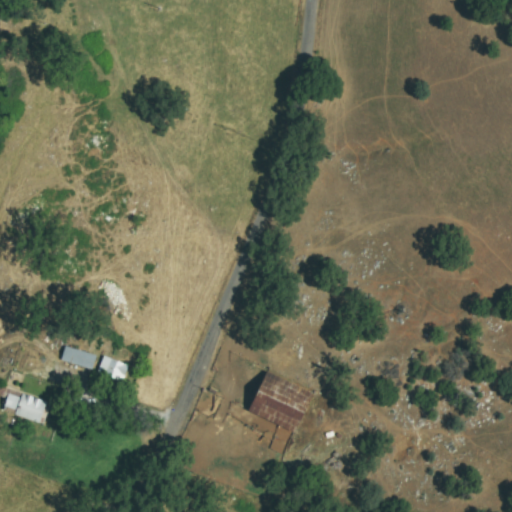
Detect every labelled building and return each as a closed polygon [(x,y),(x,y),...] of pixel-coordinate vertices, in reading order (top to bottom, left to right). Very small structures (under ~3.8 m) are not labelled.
[(66,349),(95,356),(92,368),(62,360),(66,349)] [(122,382),(98,373),(104,358),(128,366),(122,382)] [(311,395),(304,409),(261,388),(267,374),(311,395)] [(0,394),(0,385),(49,402),(43,422),(2,409),(6,396),(0,394)] [(248,411),(255,397),(299,418),(293,432),(248,411)]
